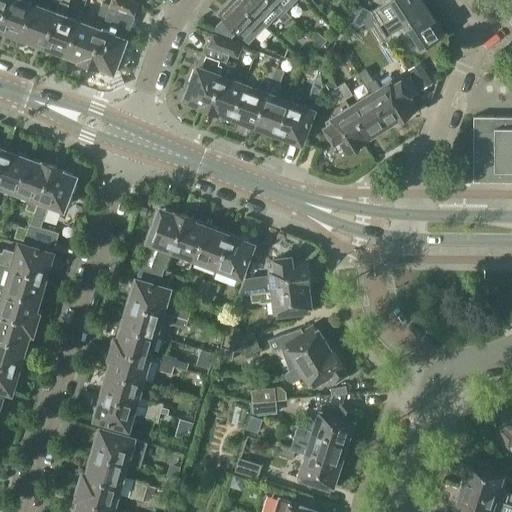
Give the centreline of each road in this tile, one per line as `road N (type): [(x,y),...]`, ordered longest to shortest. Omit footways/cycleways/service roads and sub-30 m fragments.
road 1 (residential): [(19,511),(127,135)]
road 2 (tertiary): [(377,224),(127,135)]
road 3 (residential): [(415,228),(416,176),(473,32)]
road 4 (residential): [(390,511),(430,391),(446,369)]
road 5 (residential): [(185,0),(127,135)]
road 6 (residential): [(370,258),(390,322),(446,369)]
road 7 (tertiary): [(127,135),(0,88)]
